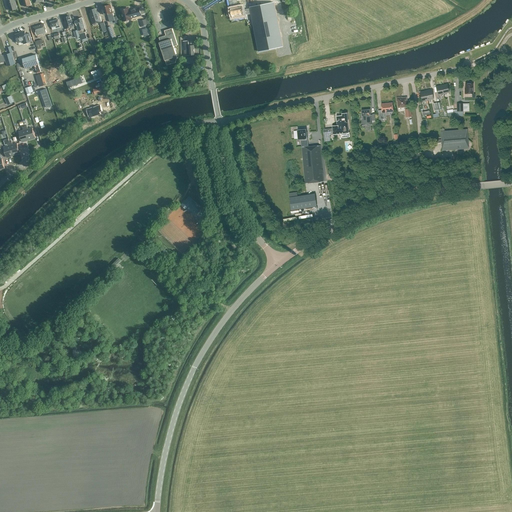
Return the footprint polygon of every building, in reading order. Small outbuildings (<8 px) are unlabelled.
[(18,9),(14,0),(10,0),(7,1),(8,5),(9,5),(11,11),(18,9)] [(283,46),(274,2),(250,7),(250,9),(243,10),(243,6),(231,8),(233,18),(244,15),(251,14),(259,51),(283,46)] [(108,14),(109,20),(110,22),(115,21),(111,5),(103,7),(105,15),(108,14)] [(126,21),(126,22),(127,22),(129,22),(129,21),(129,20),(132,19),(132,18),(142,15),(140,8),(130,11),(129,8),(122,10),(125,21),(126,21)] [(89,14),(93,24),(102,21),(100,16),(99,14),(98,14),(96,9),(90,10),(91,13),(89,14)] [(64,22),(66,29),(74,26),(72,21),(70,16),(65,18),(66,21),(64,22)] [(82,18),(78,19),(78,20),(76,21),(77,26),(79,31),(83,29),(86,29),(84,23),(82,18)] [(61,28),(59,19),(51,22),(53,30),(61,28)] [(47,33),(46,30),(45,24),(34,27),(36,33),(37,36),(47,33)] [(116,39),(112,26),(108,28),(112,40),(116,39)] [(145,36),(152,34),(150,27),(143,29),(145,36)] [(174,46),(178,45),(172,28),(166,30),(168,35),(159,38),(161,42),(160,43),(167,65),(176,63),(177,57),(174,46)] [(32,41),(30,33),(26,35),(25,32),(16,35),(18,43),(26,40),(27,43),(32,41)] [(85,32),(84,32),(80,33),(83,42),(88,40),(85,32)] [(38,49),(42,48),(41,44),(44,43),(43,39),(36,41),(38,49)] [(194,45),(190,46),(190,40),(184,40),(185,56),(190,55),(195,55),(194,45)] [(15,64),(12,53),(13,52),(11,46),(8,47),(10,53),(4,55),(8,67),(15,64)] [(36,54),(22,58),(25,68),(39,64),(36,54)] [(196,72),(195,59),(185,59),(185,68),(189,68),(190,68),(191,68),(192,68),(192,69),(193,69),(193,70),(193,71),(193,72),(196,72)] [(33,81),(35,89),(47,85),(45,78),(33,81)] [(474,83),(466,83),(465,94),(473,94),(474,83)] [(82,102),(88,100),(87,96),(85,93),(74,97),(76,101),(81,98),(82,102)] [(15,102),(12,95),(5,98),(8,104),(15,102)] [(404,109),(405,109),(406,117),(412,116),(411,109),(408,109),(407,97),(402,98),(402,97),(397,98),(397,101),(398,101),(398,107),(404,107),(404,109)] [(393,112),(392,102),(381,103),(381,110),(378,110),(379,119),(385,119),(384,113),(393,112)] [(459,103),(457,103),(457,110),(454,110),(454,115),(463,115),(463,109),(463,106),(463,103),(459,103)] [(100,112),(103,111),(101,105),(87,109),(89,118),(101,114),(100,112)] [(373,124),(373,127),(378,127),(376,114),(370,115),(370,109),(362,110),(363,120),(362,120),(362,125),(373,124)] [(348,132),(347,122),(348,122),(347,113),(342,113),(342,115),(336,116),(337,121),(338,121),(338,125),(333,126),(333,134),(341,133),(341,138),(350,137),(349,132),(348,132)] [(25,126),(29,140),(36,138),(33,128),(28,129),(27,125),(25,126)] [(22,142),(29,140),(25,126),(23,127),(24,130),(19,132),(22,142)] [(323,181),(320,145),(309,146),(308,135),(306,135),(306,129),(298,130),(298,139),(301,139),(305,183),(323,181)] [(469,148),(467,130),(443,132),(444,139),(442,140),(436,140),(437,143),(442,142),(442,150),(469,148)] [(14,155),(10,141),(9,139),(4,141),(5,145),(7,145),(8,146),(4,147),(7,157),(14,155)] [(12,141),(10,141),(14,155),(20,153),(17,143),(13,145),(12,141)] [(317,206),(315,194),(289,197),(291,210),(317,206)] [(190,205),(197,211),(201,207),(189,196),(182,205),(187,209),(190,205)] [(114,268),(121,260),(119,258),(111,266),(114,268)]
